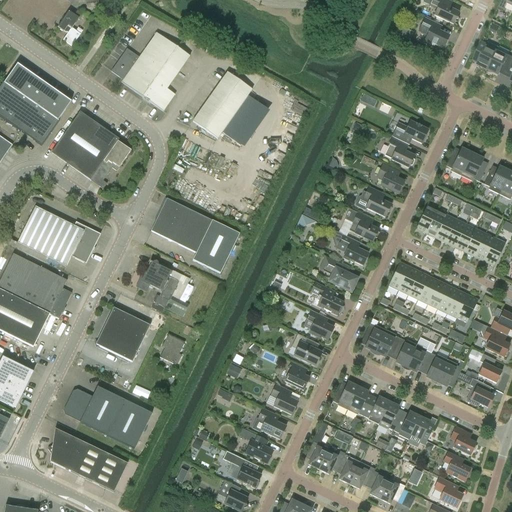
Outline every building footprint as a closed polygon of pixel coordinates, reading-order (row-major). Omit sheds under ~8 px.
[(453,25),(455,22),(457,22),(459,18),(457,17),(459,14),(445,7),(448,1),(445,0),(432,0),(430,6),(437,10),(434,16),(453,25)] [(511,0),(501,0),(498,7),(504,10),(507,4),(511,6),(511,0)] [(73,47),(81,35),(72,28),(79,19),(69,12),(58,28),(67,34),(63,41),(73,47)] [(428,36),(425,42),(435,47),(435,45),(443,49),(444,47),(445,46),(446,45),(447,45),(448,44),(448,43),(448,42),(448,41),(448,40),(448,39),(449,37),(436,31),(439,25),(425,18),(420,30),(424,32),(424,34),(428,36)] [(413,34),(399,27),(396,35),(409,41),(413,34)] [(163,111),(171,101),(175,95),(167,89),(190,56),(157,33),(139,57),(127,49),(112,72),(124,80),(122,83),(163,111)] [(478,65),(483,68),(484,70),(485,71),(488,72),(497,52),(487,47),(488,45),(482,42),(474,58),(480,61),(478,65)] [(507,74),(511,63),(511,57),(509,56),(508,57),(497,52),(488,72),(489,73),(491,73),(494,73),(499,76),(501,71),(507,74)] [(56,120),(66,106),(53,97),(54,94),(16,67),(5,83),(3,82),(0,86),(0,116),(42,146),(59,122),(56,120)] [(193,122),(218,140),(253,90),(228,72),(193,122)] [(370,98),(363,94),(360,101),(367,104),(370,98)] [(51,154),(90,181),(103,190),(107,184),(103,181),(112,169),(117,172),(131,151),(117,142),(119,140),(80,113),(51,154)] [(427,133),(428,131),(410,123),(408,128),(403,126),(402,128),(398,126),(392,137),(406,144),(409,138),(421,144),(422,143),(423,142),(424,141),(426,139),(427,137),(427,135),(427,133)] [(359,134),(360,132),(362,127),(356,124),(354,124),(351,131),(359,134)] [(0,163),(12,146),(0,137),(0,163)] [(409,169),(410,166),(412,166),(414,161),(413,160),(414,157),(403,152),(406,146),(392,140),(388,147),(389,147),(385,156),(391,160),(409,169)] [(451,172),(462,177),(474,152),(473,152),(471,152),(469,151),(467,151),(466,152),(462,150),(459,154),(454,151),(446,167),(452,170),(451,172)] [(483,160),(479,158),(477,156),(476,154),(474,153),(474,152),(462,177),(472,182),(473,180),(479,183),(487,167),(481,164),(483,160)] [(334,160),(328,168),(338,173),(338,161),(334,160)] [(398,194),(404,183),(392,177),(395,171),(383,165),(377,177),(384,180),(381,186),(398,194)] [(490,188),(489,190),(499,195),(511,171),(509,170),(507,169),(503,170),(499,168),(497,172),(491,169),(484,185),(490,188)] [(511,171),(499,195),(510,200),(511,198),(511,171)] [(385,218),(388,212),(390,212),(392,208),(390,207),(391,206),(379,200),(382,194),(369,188),(366,195),(364,199),(369,202),(366,209),(367,210),(385,218)] [(435,189),(433,194),(440,197),(442,192),(435,189)] [(364,199),(366,195),(364,193),(361,199),(358,199),(355,206),(356,208),(366,213),(367,210),(366,209),(369,202),(364,199)] [(448,195),(445,200),(453,203),(455,198),(448,195)] [(460,207),(462,202),(455,198),(453,203),(460,207)] [(193,261),(220,274),(240,235),(167,199),(151,232),(196,254),(193,261)] [(467,204),(465,209),(472,213),(475,208),(467,204)] [(427,206),(416,230),(426,234),(437,211),(427,206)] [(86,264),(100,235),(76,223),(74,227),(35,207),(18,244),(66,268),(71,257),(86,264)] [(306,216),(311,219),(311,218),(314,213),(314,212),(306,207),(303,214),(302,215),(306,216)] [(479,216),(482,211),(475,208),(472,213),(479,216)] [(379,234),(378,232),(379,231),(367,225),(370,219),(350,209),(345,220),(353,224),(349,231),(373,243),(375,239),(377,238),(379,234)] [(435,239),(447,216),(437,211),(426,234),(435,239)] [(493,218),(486,214),(484,219),(491,223),(492,222),(493,218)] [(445,244),(456,220),(447,216),(435,239),(445,244)] [(304,220),(301,218),(296,233),(310,240),(317,226),(304,220)] [(493,218),(491,223),(498,226),(501,221),(493,218)] [(455,248),(466,225),(456,220),(445,244),(455,248)] [(465,253),(476,230),(466,225),(455,248),(465,253)] [(474,258),(486,234),(476,230),(465,253),(474,258)] [(484,263),(495,239),(486,234),(474,258),(484,263)] [(367,258),(367,257),(368,255),(355,248),(357,242),(344,235),(338,247),(342,249),(341,251),(346,253),(343,259),(353,264),(354,262),(363,266),(363,265),(364,265),(365,264),(366,263),(367,262),(367,261),(367,260),(368,259),(367,258)] [(494,267),(505,244),(495,239),(484,263),(494,267)] [(0,279),(0,296),(47,320),(49,315),(58,319),(71,294),(62,289),(66,281),(13,254),(0,279)] [(332,276),(329,282),(351,292),(357,279),(347,274),(350,269),(333,260),(327,273),(332,276)] [(159,297),(168,301),(178,281),(169,276),(171,272),(158,266),(157,262),(154,262),(153,263),(150,262),(151,263),(146,274),(142,282),(150,286),(161,292),(160,293),(161,293),(159,297)] [(400,263),(388,286),(398,291),(410,268),(400,263)] [(408,296),(420,272),(410,268),(398,291),(408,296)] [(418,301),(429,277),(420,272),(408,296),(418,301)] [(428,305),(439,282),(429,277),(418,301),(428,305)] [(437,310),(449,286),(439,282),(428,305),(437,310)] [(274,283),(271,290),(278,293),(281,286),(274,283)] [(337,317),(339,314),(340,314),(341,314),(343,308),(343,307),(342,307),(343,304),(324,295),(327,288),(316,283),(311,292),(322,297),(317,307),(337,317)] [(447,315),(458,291),(449,286),(437,310),(447,315)] [(457,319),(468,296),(458,291),(447,315),(457,319)] [(47,320),(0,296),(0,331),(33,348),(47,320)] [(468,296),(457,319),(467,324),(478,301),(468,296)] [(383,298),(380,303),(388,307),(390,302),(383,298)] [(151,309),(162,314),(164,309),(164,308),(154,303),(151,309)] [(395,304),(393,309),(400,313),(402,308),(395,304)] [(113,308),(95,345),(132,363),(150,326),(113,308)] [(407,316),(410,311),(402,308),(400,313),(407,316)] [(328,341),(334,329),(323,324),(326,318),(312,311),(304,326),(311,329),(309,333),(320,339),(321,337),(328,341)] [(511,331),(511,316),(503,312),(497,324),(494,322),(490,329),(503,335),(506,329),(511,331)] [(415,313),(412,318),(420,322),(422,317),(415,313)] [(427,325),(429,320),(422,317),(420,322),(427,325)] [(434,323),(432,328),(439,331),(441,326),(434,323)] [(370,325),(362,341),(367,344),(365,348),(369,350),(370,352),(371,353),(372,354),(373,355),(374,356),(386,331),(376,326),(375,327),(370,325)] [(446,335),(448,330),(441,326),(439,331),(446,335)] [(508,353),(507,351),(510,346),(498,340),(501,334),(484,326),(481,331),(483,336),(484,337),(483,338),(489,341),(485,349),(504,358),(504,357),(506,357),(508,353)] [(395,337),(396,335),(386,331),(374,356),(375,356),(377,357),(378,357),(380,357),(381,356),(385,358),(387,353),(393,356),(401,339),(395,337)] [(465,337),(460,334),(457,342),(462,344),(465,337)] [(179,355),(185,343),(168,335),(162,347),(165,348),(160,358),(175,366),(178,365),(182,356),(179,355)] [(294,356),(315,367),(319,358),(316,357),(318,352),(316,351),(319,345),(298,335),(292,347),(297,349),(294,356)] [(401,339),(393,356),(398,358),(396,363),(399,365),(400,366),(401,368),(402,369),(404,370),(405,370),(417,346),(406,341),(406,342),(401,339)] [(250,350),(254,354),(258,349),(255,345),(250,350)] [(423,371),(431,354),(426,352),(427,350),(417,346),(405,370),(405,371),(407,371),(409,371),(410,371),(412,371),(416,373),(418,368),(423,371)] [(431,354),(423,371),(428,373),(426,378),(430,380),(431,381),(432,383),(433,384),(435,385),(447,360),(437,355),(437,357),(431,354)] [(496,384),(502,372),(490,367),(494,360),(483,355),(479,362),(484,364),(478,375),(496,384)] [(234,361),(240,364),(243,359),(237,356),(234,361)] [(0,401),(15,409),(33,373),(2,358),(0,362),(0,401)] [(457,365),(447,360),(435,385),(436,386),(438,386),(439,386),(441,386),(443,386),(446,388),(449,383),(454,386),(462,369),(457,366),(457,365)] [(303,391),(309,379),(302,375),(304,369),(291,363),(289,369),(291,370),(285,382),(303,391)] [(236,378),(240,370),(230,366),(227,374),(236,378)] [(467,371),(465,375),(472,379),(475,380),(478,375),(471,372),(471,373),(467,371)] [(488,409),(494,397),(481,391),(484,385),(472,379),(469,386),(473,388),(467,402),(478,407),(479,405),(488,409)] [(346,388),(341,385),(333,402),(338,405),(337,406),(347,411),(359,386),(358,385),(356,385),(355,385),(352,385),(348,383),(346,388)] [(292,416),(298,403),(287,397),(289,392),(276,385),(271,396),(277,399),(273,407),(292,416)] [(363,417),(371,400),(366,398),(368,393),(365,391),(363,389),(362,388),(360,386),(359,386),(347,411),(357,415),(358,414),(363,417)] [(107,437),(125,401),(97,387),(92,398),(77,391),(73,392),(64,411),(65,415),(80,422),(79,424),(107,437)] [(371,400),(363,417),(368,419),(368,420),(378,425),(390,401),(388,400),(387,400),(385,400),(383,400),(379,398),(377,403),(371,400)] [(394,432),(402,415),(397,412),(399,408),(395,406),(393,403),(392,402),(390,401),(378,425),(388,430),(389,429),(394,432)] [(280,440),(286,427),(274,421),(276,416),(263,410),(258,420),(257,419),(252,429),(260,433),(261,431),(280,440)] [(399,436),(408,440),(411,436),(420,416),(418,415),(416,415),(415,415),(409,413),(407,417),(402,415),(394,432),(399,434),(399,436)] [(0,437),(9,420),(0,415),(0,437)] [(419,444),(425,446),(433,430),(427,427),(430,423),(426,421),(425,419),(424,418),(422,417),(420,416),(411,436),(421,441),(419,444)] [(318,432),(323,434),(327,426),(322,424),(318,432)] [(470,456),(472,451),(475,451),(477,447),(475,445),(476,444),(465,439),(468,434),(456,428),(450,439),(456,442),(453,448),(470,456)] [(48,449),(51,454),(50,462),(114,493),(127,464),(54,429),(52,446),(48,449)] [(245,454),(268,465),(271,460),(270,459),(273,452),(265,448),(268,442),(242,429),(238,437),(251,443),(245,454)] [(198,437),(205,440),(208,434),(201,431),(198,437)] [(340,439),(343,434),(338,431),(335,437),(340,439)] [(388,444),(394,446),(398,436),(392,435),(388,444)] [(202,444),(195,441),(193,446),(199,449),(202,444)] [(319,470),(327,452),(318,448),(319,445),(313,443),(306,458),(311,461),(309,465),(319,470)] [(367,446),(361,443),(358,449),(364,452),(367,446)] [(237,480),(255,489),(255,488),(257,487),(259,483),(258,481),(261,476),(242,466),(245,461),(226,452),(223,460),(239,468),(237,472),(239,475),(237,480)] [(327,452),(319,470),(329,475),(331,470),(336,473),(344,457),(338,455),(337,457),(327,452)] [(464,482),(470,470),(456,463),(459,458),(448,452),(444,462),(450,465),(446,474),(464,482)] [(344,455),(344,457),(336,473),(341,475),(339,480),(349,485),(358,467),(360,463),(344,455)] [(367,488),(374,472),(368,469),(367,472),(358,467),(349,485),(359,490),(362,485),(367,488)] [(187,473),(181,469),(178,475),(184,478),(187,473)] [(414,470),(411,475),(419,479),(421,474),(414,470)] [(380,500),(388,482),(379,477),(380,475),(374,472),(367,488),(372,490),(370,495),(380,500)] [(456,509),(463,496),(451,490),(453,485),(439,478),(434,489),(443,494),(439,501),(456,509)] [(246,503),(248,499),(238,494),(241,489),(224,481),(218,495),(227,499),(224,505),(239,511),(241,511),(243,509),(248,507),(246,503)] [(388,482),(380,500),(390,505),(392,500),(397,502),(403,490),(405,487),(399,484),(398,486),(388,482)] [(397,502),(409,508),(414,498),(408,494),(408,493),(403,490),(397,502)] [(298,511),(302,505),(292,500),(289,505),(284,503),(279,511),(298,511)]
